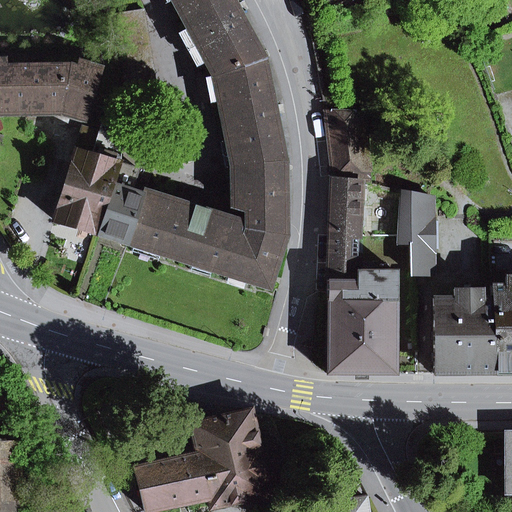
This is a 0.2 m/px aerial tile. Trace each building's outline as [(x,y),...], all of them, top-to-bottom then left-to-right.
[(205,61),(213,76),(263,58),(231,0),(183,0),(175,5),(188,29),(205,61)] [(436,0),(439,9),(454,2),(453,0),(436,0)] [(130,114),(159,109),(143,10),(114,15),(130,114)] [(197,65),(205,61),(188,29),(180,33),(197,65)] [(282,233),(285,234),(285,222),(284,161),(263,58),(213,76),(219,101),(217,102),(227,141),(234,166),(231,167),(232,207),(248,212),(245,222),(255,225),(282,233)] [(84,120),(99,69),(79,63),(77,68),(69,65),(47,66),(47,64),(5,66),(5,61),(0,60),(0,113),(61,113),(84,120)] [(217,102),(219,101),(213,76),(204,78),(210,103),(217,102)] [(369,185),(361,113),(324,111),(332,179),(361,183),(369,185)] [(76,150),(120,164),(122,129),(102,123),(99,132),(83,127),(76,150)] [(231,167),(234,166),(227,141),(220,143),(226,168),(231,167)] [(97,234),(120,164),(76,150),(53,221),(97,234)] [(126,243),(142,196),(132,193),(139,170),(120,164),(97,234),(126,243)] [(328,272),(356,271),(360,198),(366,199),(367,188),(360,186),(361,183),(332,179),(328,272)] [(126,243),(200,267),(217,213),(143,191),(142,196),(126,243)] [(410,274),(432,274),(432,198),(401,192),(396,244),(409,244),(410,274)] [(245,222),(217,213),(200,267),(268,288),(285,234),(282,233),(255,225),(245,222)] [(395,271),(356,271),(328,272),(327,280),(326,374),(394,375),(395,352),(395,271)] [(492,298),(494,374),(511,373),(511,277),(505,277),(505,286),(490,286),(491,298),(492,298)] [(433,299),(433,374),(494,374),(492,298),(491,298),(481,299),(481,290),(453,290),(454,299),(433,299)] [(394,375),(416,375),(415,352),(395,352),(394,375)] [(264,433),(256,434),(250,410),(189,423),(196,454),(134,468),(145,511),(148,511),(208,499),(210,509),(269,496),(264,470),(271,468),(277,463),(281,456),(281,448),(277,440),(271,435),(264,433)] [(0,447),(0,507),(18,507),(16,447),(0,447)] [(367,511),(366,498),(343,501),(344,511),(367,511)] [(335,511),(344,511),(343,501),(334,502),(335,511)]
